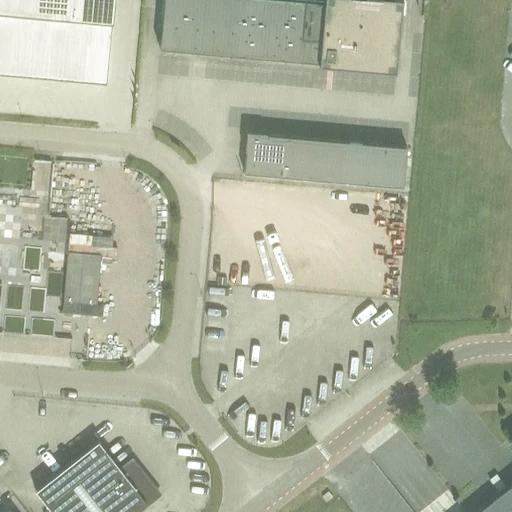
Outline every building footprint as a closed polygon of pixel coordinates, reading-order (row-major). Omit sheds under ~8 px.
[(0,0),(0,74),(106,83),(109,43),(112,0),(0,0)] [(401,0),(163,0),(159,49),(319,63),(318,66),(395,73),(401,0)] [(283,176),(287,135),(248,132),(244,173),(283,176)] [(306,137),(290,136),(287,135),(283,176),(303,178),(306,137)] [(323,180),(326,139),(306,137),(303,178),(323,180)] [(346,141),(342,140),(326,139),(323,180),(343,182),(346,141)] [(363,183),(366,142),(346,141),(343,182),(363,183)] [(386,144),(381,144),(366,142),(363,183),(383,185),(386,144)] [(383,185),(403,187),(406,146),(386,144),(383,185)] [(62,313),(102,317),(103,305),(64,302),(62,313)] [(132,460),(119,470),(98,443),(83,455),(59,423),(11,461),(51,511),(138,511),(160,495),(132,460)] [(511,511),(511,442),(511,444),(511,483),(475,511),(511,511)]
